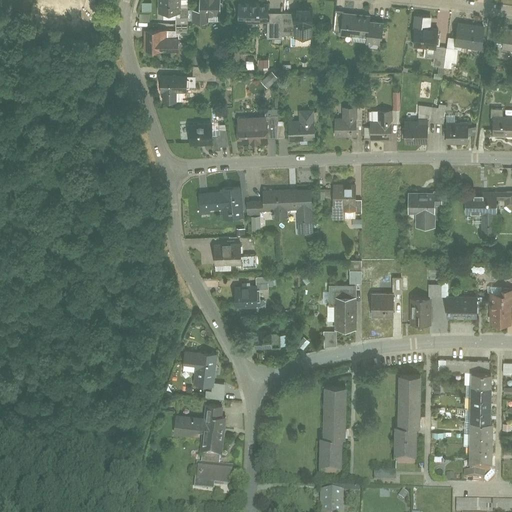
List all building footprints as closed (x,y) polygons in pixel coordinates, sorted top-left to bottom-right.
[(179,13),(179,0),(156,0),(157,13),(179,13)] [(179,18),(187,18),(187,0),(179,0),(179,13),(179,18)] [(219,0),(199,0),(200,10),(192,10),(192,22),(208,22),(208,16),(220,16),(219,0)] [(268,3),(248,3),(248,6),(237,6),(237,26),(260,26),(260,23),(268,24),(268,18),(268,14),(268,3)] [(293,14),(293,35),(312,36),(312,8),(293,8),(293,14)] [(370,16),(343,14),(335,13),(334,26),(342,26),(341,37),(353,38),(353,37),(366,38),(365,44),(379,45),(382,22),(369,21),(370,16)] [(268,14),(268,18),(268,24),(268,38),(282,38),(282,35),(282,14),(268,14)] [(282,14),(282,35),(293,35),(293,14),(282,14)] [(174,31),(174,35),(179,35),(187,35),(187,18),(179,18),(174,18),(174,31)] [(482,26),(456,22),(452,47),(478,51),(482,26)] [(436,29),(414,26),(411,50),(433,53),(433,48),(436,29)] [(505,57),(506,50),(511,50),(511,30),(502,29),(500,49),(495,48),(494,55),(505,57)] [(143,52),(179,52),(179,35),(174,35),(174,31),(143,31),(143,52)] [(443,49),(433,48),(433,53),(431,68),(440,69),(441,63),(443,49)] [(443,49),(441,63),(450,64),(451,50),(443,49)] [(200,57),(190,57),(190,66),(200,66),(200,57)] [(258,58),(258,67),(269,67),(269,58),(258,58)] [(187,76),(161,76),(160,93),(163,93),(163,103),(176,103),(176,93),(187,93),(187,76)] [(266,76),(258,83),(265,91),(274,85),(266,76)] [(393,111),(391,111),(391,125),(399,125),(399,99),(393,99),(393,111)] [(436,109),(433,123),(440,124),(443,106),(436,105),(436,109)] [(357,121),(356,107),(342,108),(342,118),(335,118),(335,138),(357,138),(357,121)] [(418,107),(416,120),(425,120),(425,122),(433,123),(436,109),(418,107)] [(264,117),(265,117),(265,129),(268,129),(268,140),(277,139),(277,123),(277,116),(277,110),(263,110),(264,117)] [(316,140),(314,110),(298,111),(298,121),(288,121),(289,142),(316,140)] [(488,118),(489,118),(489,117),(500,117),(500,110),(488,110),(488,118)] [(371,143),(391,143),(391,125),(391,111),(377,111),(377,122),(371,122),(371,143)] [(238,145),(269,144),(268,140),(268,129),(265,129),(265,117),(264,117),(237,118),(238,145)] [(489,136),(511,136),(511,117),(500,117),(489,117),(489,118),(489,136)] [(404,145),(425,145),(425,122),(425,120),(416,120),(404,121),(404,145)] [(212,121),(189,122),(190,146),(212,145),(212,125),(212,121)] [(442,146),(465,145),(465,122),(451,123),(444,123),(442,123),(442,146)] [(219,125),(212,125),(212,145),(212,151),(220,151),(220,147),(220,131),(219,125)] [(220,131),(220,147),(229,147),(226,131),(220,131)] [(356,184),(333,184),(332,214),(354,214),(356,214),(356,201),(356,184)] [(244,217),(242,188),(220,189),(221,192),(199,193),(200,216),(209,215),(209,211),(222,210),(222,219),(244,217)] [(313,234),(311,189),(263,190),(263,201),(247,202),(247,218),(259,218),(259,212),(272,211),(272,219),(287,218),(287,211),(298,210),(298,234),(313,234)] [(481,193),(462,193),(462,215),(479,215),(479,235),(493,235),(493,201),(501,201),(501,206),(511,206),(511,190),(481,191),(481,193)] [(430,193),(408,193),(408,216),(416,216),(416,229),(432,229),(432,206),(438,206),(438,192),(430,192),(430,193)] [(362,227),(362,218),(354,218),(352,218),(352,227),(362,227)] [(241,244),(214,245),(215,267),(231,267),(231,264),(241,264),(241,256),(241,244)] [(241,264),(241,267),(256,267),(256,256),(241,256),(241,264)] [(350,271),(350,285),(362,285),(362,272),(350,271)] [(258,287),(258,290),(272,290),(272,278),(255,278),(256,287),(258,287)] [(257,314),(266,314),(265,306),(258,307),(258,290),(258,287),(256,287),(250,287),(250,284),(241,284),(241,287),(234,288),(235,309),(257,308),(257,314)] [(335,298),(355,298),(355,286),(329,285),(329,307),(335,307),(335,298)] [(438,298),(439,285),(425,285),(425,298),(438,298)] [(487,294),(487,325),(509,325),(509,304),(511,304),(511,288),(497,289),(497,294),(487,294)] [(391,318),(392,294),(370,294),(370,318),(391,318)] [(446,319),(474,319),(474,316),(478,316),(478,302),(475,302),(475,296),(446,296),(446,298),(446,319)] [(335,331),(356,331),(357,298),(355,298),(335,298),(335,307),(335,331)] [(429,323),(429,299),(408,298),(408,326),(426,326),(429,323)] [(253,332),(253,345),(272,345),(272,333),(272,332),(253,332)] [(337,349),(337,332),(323,333),(323,349),(337,349)] [(272,333),(272,345),(280,345),(280,337),(277,333),(272,333)] [(303,352),(306,346),(301,343),(297,349),(303,352)] [(213,386),(217,356),(184,352),(182,372),(194,373),(193,386),(213,388),(213,386)] [(468,373),(487,373),(487,362),(436,361),(436,372),(468,373)] [(511,375),(511,364),(501,364),(500,375),(511,375)] [(468,373),(466,473),(483,473),(490,473),(490,423),(487,423),(488,373),(487,373),(468,373)] [(392,465),(413,465),(414,429),(418,429),(419,376),(397,376),(396,426),(392,426),(392,465)] [(226,387),(213,386),(213,388),(212,395),(225,396),(226,387)] [(319,477),(339,478),(340,440),(342,440),(343,387),(324,387),(323,438),(319,438),(319,477)] [(222,460),(226,417),(221,417),(222,407),(205,405),(203,418),(175,415),(173,436),(201,439),(199,457),(201,458),(221,460),(222,460)] [(221,460),(201,458),(200,465),(220,467),(221,460)] [(220,467),(200,465),(197,464),(194,489),(213,491),(213,485),(234,487),(236,468),(220,467)] [(393,472),(372,472),(371,482),(393,482),(393,472)] [(483,481),(483,473),(466,473),(460,473),(460,481),(483,481)] [(401,502),(406,495),(400,490),(395,498),(401,502)] [(341,493),(320,493),(319,511),(340,511),(341,494),(341,493)] [(511,511),(511,498),(459,498),(459,511),(511,511)]
